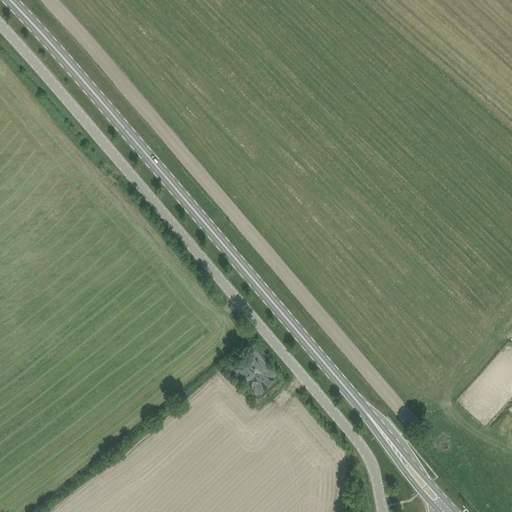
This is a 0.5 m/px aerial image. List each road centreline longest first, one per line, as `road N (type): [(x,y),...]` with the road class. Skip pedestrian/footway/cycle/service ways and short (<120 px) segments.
road 1 (unclassified): [(382,511),(363,450),(0,26)]
road 2 (primary): [(364,411),(9,0)]
road 3 (primary): [(455,511),(364,411)]
road 4 (primary): [(364,411),(438,511)]
